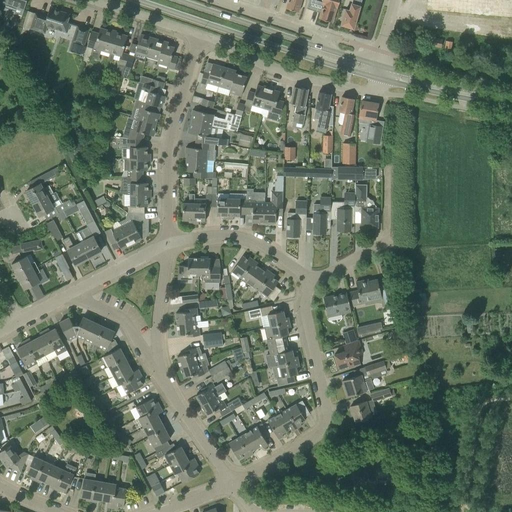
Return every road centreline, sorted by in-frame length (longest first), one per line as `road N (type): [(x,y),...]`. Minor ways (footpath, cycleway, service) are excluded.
road 1 (residential): [(230,483),(300,448),(327,422),(304,307),(311,281)]
road 2 (secondary): [(138,0),(375,77)]
road 3 (residential): [(165,245),(170,129),(200,35)]
road 4 (residential): [(200,35),(291,76),(372,93),(375,77)]
road 5 (secondary): [(330,50),(178,0)]
road 6 (residential): [(311,281),(247,240),(199,236),(165,245)]
road 7 (residential): [(230,483),(154,366)]
road 8 (secondary): [(375,77),(511,106)]
road 9 (secondary): [(511,96),(378,64)]
road 10 (residential): [(330,50),(321,34),(217,0)]
road 11 (residential): [(154,366),(165,245)]
